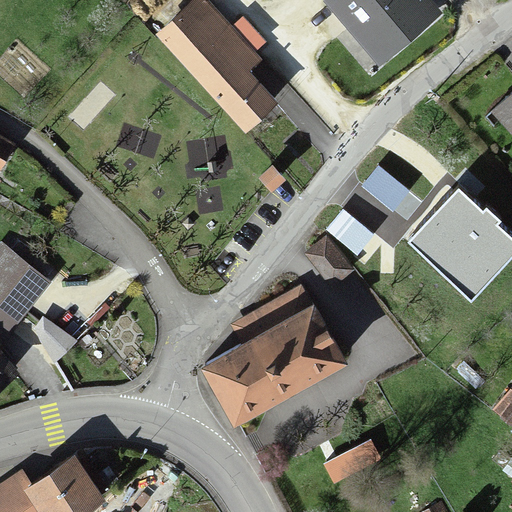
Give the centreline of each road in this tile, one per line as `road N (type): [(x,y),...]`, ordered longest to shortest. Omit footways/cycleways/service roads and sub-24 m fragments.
road 1 (residential): [(192,337),(410,97)]
road 2 (residential): [(0,118),(30,134),(141,256),(192,337)]
road 3 (tertiary): [(165,424),(109,415),(0,440)]
road 4 (tertiary): [(253,511),(194,438),(165,424)]
road 5 (residential): [(511,22),(410,97)]
